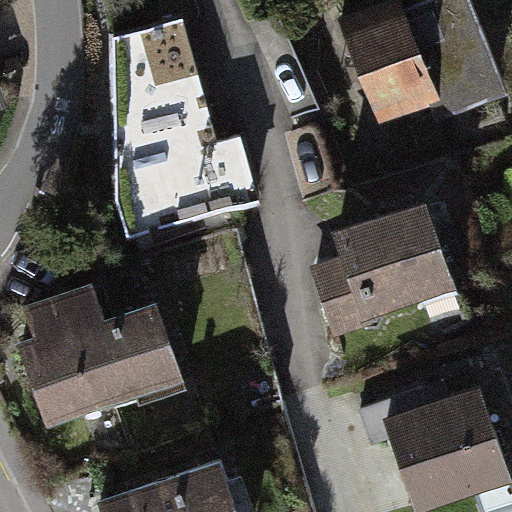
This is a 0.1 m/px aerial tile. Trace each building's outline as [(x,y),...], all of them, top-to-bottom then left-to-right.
[(400,0),(391,0),(341,20),(380,118),(436,95),(441,106),(497,84),(464,0),(436,0),(406,12),(400,0)] [(180,16),(114,34),(118,195),(128,233),(256,197),(239,135),(216,141),(180,16)] [(427,203),(336,232),(346,262),(319,274),(318,270),(315,271),(335,326),(368,315),(365,306),(451,278),(427,203)] [(39,338),(23,344),(48,416),(135,385),(140,399),(185,383),(156,303),(92,325),(80,290),(29,308),(39,338)] [(443,378),(360,407),(372,441),(392,434),(416,503),(472,484),(481,511),(493,511),(511,505),(511,478),(479,385),(449,395),(443,378)] [(239,511),(221,460),(102,502),(105,511),(239,511)]
